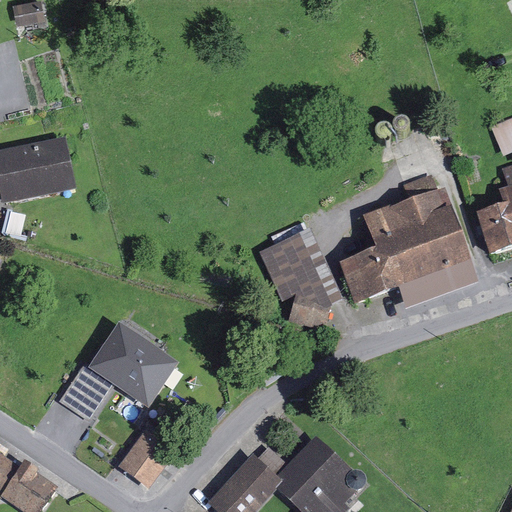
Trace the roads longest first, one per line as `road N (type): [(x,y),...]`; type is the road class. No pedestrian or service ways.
road 1 (residential): [(168,511),(243,414),(303,376),(511,303)]
road 2 (residential): [(139,511),(0,417)]
